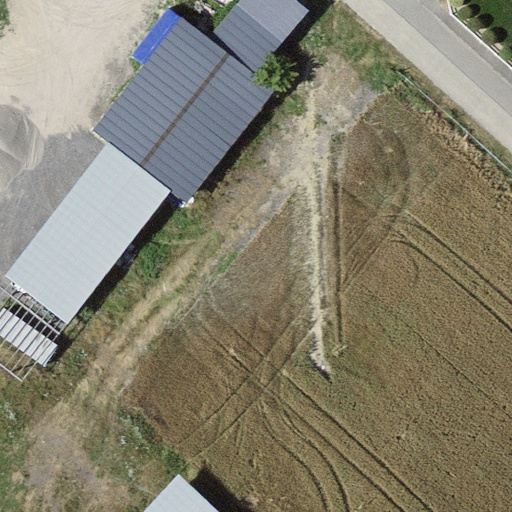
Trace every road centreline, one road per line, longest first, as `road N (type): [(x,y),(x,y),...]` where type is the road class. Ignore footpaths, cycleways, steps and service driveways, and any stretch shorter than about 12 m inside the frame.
road 1 (residential): [(511,116),(382,0)]
road 2 (track): [(0,85),(19,88),(57,75),(109,0)]
